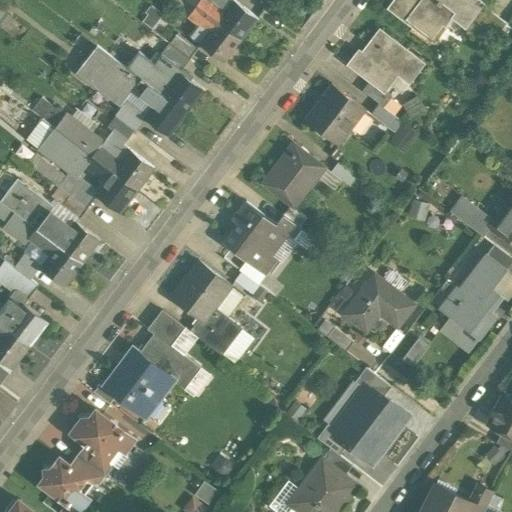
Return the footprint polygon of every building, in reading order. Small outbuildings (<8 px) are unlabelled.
[(215,3),(210,0),(199,0),(196,5),(207,13),(215,3)] [(236,0),(233,0),(225,11),(215,3),(207,13),(241,39),(258,17),(236,0)] [(395,0),(390,7),(431,38),(441,24),(445,26),(451,18),(465,28),(483,5),(484,3),(480,0),(395,0)] [(207,13),(196,5),(188,16),(199,24),(207,13)] [(483,5),(465,28),(489,46),(507,23),(483,5)] [(241,39),(207,13),(199,24),(209,31),(200,43),(224,61),(241,39)] [(379,28),(361,52),(358,49),(347,64),(370,81),(384,91),(385,90),(397,73),(409,82),(424,62),(379,28)] [(4,32),(0,38),(0,53),(3,49),(20,60),(19,61),(29,67),(38,53),(4,32)] [(160,75),(149,67),(141,77),(153,86),(160,75)] [(203,89),(179,71),(170,83),(160,75),(153,86),(186,111),(203,89)] [(153,86),(141,77),(133,88),(145,96),(153,86)] [(384,91),(370,81),(364,90),(382,104),(390,94),(385,90),(384,91)] [(365,107),(332,83),(305,119),(338,143),(365,107)] [(186,111),(153,86),(145,96),(155,104),(146,116),(170,134),(186,111)] [(43,116),(26,138),(39,148),(55,126),(43,116)] [(407,150),(420,131),(404,121),(392,140),(407,150)] [(94,154),(55,126),(39,148),(78,177),(86,166),(97,173),(105,163),(94,154)] [(326,166),(293,141),(262,184),(295,208),(326,166)] [(112,153),(101,145),(94,154),(105,163),(112,153)] [(131,148),(122,161),(112,153),(105,163),(138,188),(155,166),(131,148)] [(68,176),(35,152),(27,162),(59,186),(60,187),(68,176)] [(357,175),(339,161),(331,171),(350,185),(357,175)] [(138,188),(105,163),(97,173),(106,181),(98,193),(121,211),(138,188)] [(55,205),(18,177),(1,199),(23,216),(38,227),(46,217),(55,205)] [(60,187),(59,186),(52,195),(58,200),(57,201),(79,217),(87,207),(60,187)] [(511,194),(493,218),(489,224),(511,241),(511,194)] [(276,223),(247,200),(233,218),(241,224),(226,245),(265,275),(278,258),(269,251),(284,230),(285,229),(276,223)] [(493,218),(472,202),(460,217),(482,233),(489,224),(493,218)] [(301,227),(283,214),(276,223),(285,229),(284,230),(294,238),(301,227)] [(23,216),(15,226),(30,237),(38,227),(23,216)] [(57,225),(46,217),(38,227),(50,236),(57,225)] [(76,221),(67,233),(57,225),(50,236),(83,261),(100,239),(76,221)] [(50,236),(38,227),(30,237),(30,238),(42,246),(50,236)] [(83,261),(50,236),(42,246),(51,254),(42,266),(66,284),(83,261)] [(511,259),(511,257),(494,244),(487,253),(506,267),(511,259)] [(506,267),(487,253),(461,288),(457,286),(440,309),(441,309),(442,307),(480,335),(478,337),(479,338),(491,322),(485,318),(474,310),(491,287),(491,288),(506,267)] [(38,284),(5,259),(0,265),(0,278),(16,289),(27,298),(38,284)] [(231,284),(198,260),(171,296),(204,321),(215,307),(231,284)] [(259,285),(242,272),(235,281),(252,294),(259,285)] [(414,304),(375,274),(346,313),(366,328),(380,311),(398,325),(414,304)] [(491,287),(474,310),(485,318),(501,295),(491,288),(491,287)] [(16,289),(2,307),(0,305),(0,321),(30,344),(46,322),(23,304),(27,298),(16,289)] [(242,328),(215,307),(204,321),(194,333),(222,354),(242,328)] [(185,326),(163,309),(149,328),(155,332),(171,344),(185,326)] [(354,341),(325,319),(318,329),(346,350),(354,341)] [(30,344),(0,321),(0,357),(12,367),(30,344)] [(171,344),(155,332),(139,353),(133,348),(106,385),(146,416),(174,379),(185,387),(200,367),(171,344)] [(418,338),(403,358),(412,365),(427,345),(418,338)] [(0,382),(9,371),(0,363),(0,382)] [(367,382),(384,395),(392,385),(367,366),(356,380),(363,387),(367,382)] [(363,387),(349,405),(393,440),(412,417),(384,395),(367,382),(363,387)] [(511,400),(504,396),(490,423),(502,429),(511,434),(511,400)] [(374,464),(393,440),(349,405),(332,426),(330,429),(348,444),(374,464)] [(137,438),(96,406),(90,415),(80,416),(69,431),(85,443),(86,442),(103,456),(104,454),(110,460),(119,448),(125,453),(137,438)] [(340,454),(348,444),(330,429),(332,426),(328,424),(318,437),(330,447),(340,454)] [(511,434),(502,429),(496,442),(511,449),(511,434)] [(103,456),(86,442),(85,443),(78,453),(104,473),(111,465),(110,460),(104,454),(103,456)] [(340,454),(330,447),(322,459),(326,462),(327,461),(345,475),(353,464),(340,454)] [(104,473),(78,453),(71,462),(71,463),(87,476),(87,477),(93,481),(99,480),(104,473)] [(71,462),(60,454),(50,467),(43,467),(44,474),(38,482),(77,511),(79,511),(91,497),(85,492),(93,481),(87,477),(87,476),(71,463),(71,462)] [(345,475),(327,461),(326,462),(322,459),(299,488),(288,502),(293,505),(301,511),(337,511),(358,485),(345,475)] [(204,479),(189,506),(200,511),(206,511),(220,488),(204,479)] [(288,480),(269,505),(278,511),(287,511),(293,505),(288,502),(299,488),(288,480)] [(483,511),(493,492),(475,483),(467,499),(472,502),(467,511),(483,511)] [(450,500),(431,491),(420,511),(467,511),(472,502),(467,499),(454,492),(450,500)] [(36,511),(18,498),(7,511),(36,511)]
